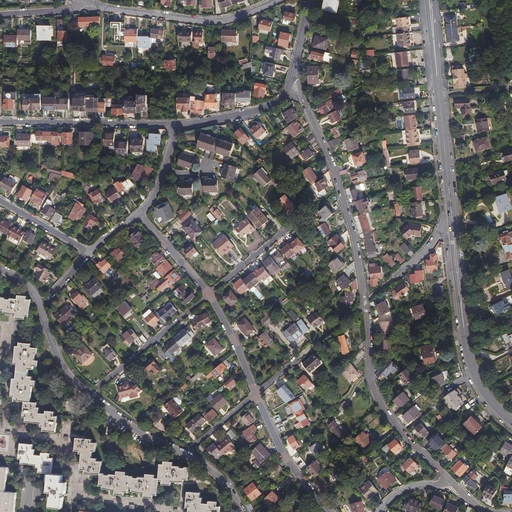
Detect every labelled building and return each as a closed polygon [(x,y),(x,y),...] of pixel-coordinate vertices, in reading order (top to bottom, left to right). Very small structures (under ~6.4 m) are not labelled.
[(198,0),(197,9),(201,9),(203,9),(210,9),(210,0),(198,0)] [(230,0),(220,0),(221,2),(220,2),(221,8),(232,5),(230,0)] [(335,14),(338,2),(328,0),(322,0),(322,2),(321,9),(331,11),(330,13),(335,14)] [(293,23),(294,16),(287,14),(283,14),(282,20),(282,21),(287,21),(293,23)] [(79,18),(79,15),(73,16),(73,26),(84,26),(85,23),(85,26),(92,26),(98,26),(98,19),(91,19),(85,18),(79,18)] [(444,17),(446,30),(454,29),(453,21),(455,21),(454,18),(454,16),(444,17)] [(395,19),(396,28),(397,35),(409,33),(407,21),(407,18),(395,19)] [(269,33),(271,23),(265,21),(260,20),(257,30),(269,33)] [(120,36),(120,41),(125,41),(125,31),(125,23),(112,22),(112,28),(115,28),(115,36),(120,36)] [(49,40),(50,29),(41,29),(37,29),(36,40),(49,40)] [(454,29),(446,30),(447,42),(457,41),(456,39),(456,37),(455,37),(454,29)] [(155,30),(151,30),(151,38),(164,39),(164,30),(155,30)] [(29,45),(29,31),(21,31),(16,31),(16,37),(16,41),(23,41),(23,45),(29,45)] [(138,43),(138,38),(138,31),(129,31),(125,31),(125,41),(125,43),(138,43)] [(235,42),(235,31),(231,31),(220,31),(220,43),(235,42)] [(66,42),(67,32),(64,32),(58,32),(58,42),(66,42)] [(181,32),(176,32),(176,42),(190,43),(190,32),(181,32)] [(193,43),(193,44),(201,44),(201,32),(199,32),(193,32),(193,43)] [(288,38),(289,35),(280,33),(278,45),(286,47),(288,38)] [(397,35),(396,35),(397,48),(412,46),(411,33),(410,33),(409,33),(397,35)] [(14,43),(16,43),(16,41),(16,37),(10,37),(3,37),(3,43),(5,43),(5,46),(14,46),(14,43)] [(324,51),(326,40),(314,37),(313,41),(311,48),(324,51)] [(138,47),(151,47),(151,39),(142,38),(138,38),(138,43),(138,47)] [(283,56),(284,51),(266,47),(265,53),(271,54),(270,60),(281,62),(282,62),(280,61),(281,58),(281,56),(283,56)] [(321,62),(323,54),(311,51),(310,53),(309,59),(321,62)] [(406,54),(394,55),(396,69),(408,68),(407,65),(406,54)] [(235,60),(237,65),(244,64),(248,63),(246,56),(244,57),(244,58),(242,59),(235,60)] [(102,57),(101,66),(114,67),(114,57),(104,57),(102,57)] [(175,71),(175,63),(169,63),(165,63),(165,68),(167,68),(167,71),(175,71)] [(271,77),(272,72),(274,65),(265,63),(262,75),(271,77)] [(317,84),(317,68),(307,68),(307,85),(312,84),(317,84)] [(453,89),(464,88),(464,83),(465,82),(464,73),(463,73),(462,69),(459,69),(452,70),(452,73),(453,73),(453,75),(452,75),(453,84),(454,84),(454,86),(453,86),(453,89)] [(408,70),(398,71),(399,81),(409,80),(409,77),(408,70)] [(94,83),(86,83),(86,92),(94,92),(94,83)] [(264,89),(265,86),(254,84),(251,97),(262,100),(264,89)] [(425,85),(417,86),(418,93),(426,92),(425,85)] [(341,94),(339,89),(333,92),(334,93),(327,96),(328,98),(329,100),(341,94)] [(413,96),(413,89),(402,90),(403,99),(413,98),(413,96)] [(242,102),(249,102),(249,92),(243,92),(243,95),(234,95),(234,102),(242,102)] [(13,100),(15,100),(15,93),(4,93),(3,110),(10,110),(13,110),(13,100)] [(72,95),(72,112),(80,113),(85,113),(85,99),(85,96),(72,95)] [(228,106),(234,106),(234,102),(234,95),(222,95),(222,106),(228,106)] [(216,103),(214,103),(214,96),(205,96),(204,103),(204,108),(213,108),(216,108),(216,103)] [(136,103),(136,115),(141,115),(141,109),(143,109),(146,109),(146,97),(136,97),(136,103)] [(190,110),(190,112),(196,113),(198,114),(199,113),(200,113),(200,111),(201,111),(202,109),(204,109),(204,108),(204,103),(200,102),(195,101),(195,98),(190,97),(190,100),(190,110)] [(46,110),(56,110),(56,100),(56,99),(43,99),(42,109),(46,110)] [(93,114),(97,114),(97,106),(97,99),(85,99),(85,113),(85,114),(93,114)] [(176,99),(176,110),(180,111),(181,112),(183,112),(186,112),(186,111),(190,110),(190,100),(176,99)] [(63,110),(68,110),(68,100),(56,100),(56,110),(63,110)] [(334,108),(331,100),(316,107),(318,111),(320,115),(334,108)] [(469,113),(468,100),(454,101),(455,105),(455,109),(459,109),(460,114),(469,113)] [(40,110),(40,101),(23,101),(23,112),(35,112),(35,109),(37,110),(40,110)] [(127,114),(136,115),(136,103),(123,103),(123,107),(123,114),(127,114)] [(413,105),(403,106),(403,108),(404,114),(414,113),(413,111),(413,105)] [(123,114),(123,107),(112,106),(112,117),(117,117),(123,117),(123,114)] [(296,118),(292,110),(288,112),(286,111),(285,112),(283,112),(283,114),(282,115),(287,124),(290,122),(296,118)] [(339,120),(335,112),(327,116),(329,119),(331,123),(339,120)] [(415,115),(403,116),(405,131),(416,129),(423,129),(422,124),(415,125),(415,124),(415,121),(416,120),(415,115)] [(487,131),(485,119),(475,120),(476,127),(477,133),(487,131)] [(286,129),(294,139),(303,131),(300,127),(299,128),(297,125),(294,122),(286,129)] [(253,128),(252,127),(249,130),(256,139),(265,131),(260,125),(258,125),(256,127),(253,128)] [(340,129),(338,126),(329,130),(332,136),(333,139),(340,136),(337,131),(340,129)] [(66,132),(66,128),(62,128),(62,132),(60,132),(60,144),(70,144),(70,132),(68,132),(66,132)] [(238,130),(233,134),(241,145),(248,139),(240,128),(238,130)] [(416,129),(405,131),(407,147),(419,145),(419,139),(417,139),(416,135),(416,129)] [(33,140),(44,140),(44,131),(40,131),(34,131),(33,140)] [(44,131),(44,140),(50,140),(49,144),(56,144),(56,140),(55,140),(55,131),(50,131),(44,131)] [(79,143),(89,144),(90,133),(90,132),(84,131),(80,131),(79,143)] [(160,137),(167,137),(167,136),(163,131),(157,131),(157,136),(149,136),(148,141),(146,141),(145,153),(154,154),(155,147),(159,147),(159,141),(160,137)] [(103,145),(113,145),(113,133),(109,133),(103,133),(103,145)] [(377,134),(380,142),(382,150),(385,149),(383,139),(386,138),(385,133),(381,133),(377,134)] [(14,146),(28,146),(28,135),(23,135),(23,136),(17,136),(14,136),(14,146)] [(205,149),(210,151),(211,150),(214,141),(214,140),(201,135),(197,145),(205,148),(205,149)] [(454,136),(455,145),(463,143),(462,135),(454,136)] [(358,148),(354,136),(343,140),(344,144),(347,152),(358,148)] [(489,147),(486,137),(472,142),(474,147),(475,152),(489,147)] [(336,138),(327,143),(329,147),(338,143),(336,138)] [(142,152),(142,140),(137,140),(130,140),(130,152),(142,152)] [(214,141),(211,150),(214,151),(213,152),(219,154),(219,153),(228,156),(231,146),(218,141),(217,142),(214,141)] [(116,154),(126,154),(126,144),(120,144),(116,143),(116,154)] [(292,156),(296,152),(293,148),(289,144),(283,150),(287,154),(289,153),(292,156)] [(307,147),(299,153),(305,160),(312,154),(310,151),(309,149),(311,148),(308,145),(307,146),(306,147),(307,147)] [(511,158),(511,148),(502,152),(503,154),(505,161),(511,158)] [(418,156),(417,151),(408,152),(409,164),(421,163),(420,158),(420,156),(418,156)] [(356,165),(365,162),(362,152),(352,155),(355,163),(356,165)] [(190,169),(193,158),(180,154),(177,167),(182,168),(182,167),(190,169)] [(143,164),(137,162),(131,175),(132,176),(132,177),(138,180),(139,177),(141,174),(147,177),(149,172),(148,171),(151,167),(145,165),(143,164)] [(236,168),(225,165),(223,173),(221,172),(220,177),(232,181),(236,168)] [(269,183),(272,180),(261,168),(254,175),(265,187),(269,183)] [(309,168),(302,172),(311,184),(317,179),(314,175),(309,168)] [(59,173),(72,177),(72,172),(59,169),(59,170),(59,173)] [(416,174),(415,169),(404,170),(405,180),(417,179),(416,174)] [(54,175),(57,177),(59,173),(48,170),(46,178),(51,179),(54,175)] [(84,179),(84,171),(76,171),(76,176),(81,176),(81,179),(84,179)] [(358,181),(364,179),(362,171),(349,175),(350,179),(352,183),(356,182),(355,178),(357,177),(358,181)] [(505,180),(503,172),(490,176),(491,180),(492,184),(505,180)] [(0,189),(1,188),(4,190),(8,192),(13,184),(2,177),(0,179),(0,189)] [(123,186),(126,191),(134,186),(128,179),(121,184),(119,180),(113,184),(118,191),(122,189),(121,188),(123,186)] [(217,192),(216,181),(207,181),(207,179),(202,179),(203,192),(217,192)] [(317,192),(327,187),(325,184),(322,180),(314,185),(316,189),(315,189),(317,192)] [(191,194),(191,181),(186,181),(186,183),(181,183),(177,183),(177,194),(191,194)] [(24,200),(30,191),(20,185),(15,195),(21,199),(24,200)] [(411,188),(412,203),(419,202),(422,202),(420,187),(411,188)] [(116,199),(120,197),(113,188),(104,194),(109,202),(115,198),(116,199)] [(34,189),(28,199),(35,203),(38,204),(44,194),(34,189)] [(97,198),(100,196),(95,189),(88,193),(94,202),(95,202),(98,199),(97,198)] [(354,190),(349,192),(350,196),(352,201),(357,199),(354,190)] [(137,196),(142,202),(145,199),(140,193),(137,196)] [(505,195),(497,198),(498,202),(495,203),(498,214),(509,211),(505,195)] [(288,213),(295,208),(284,196),(278,201),(286,211),(288,213)] [(370,212),(366,198),(354,202),(355,206),(356,206),(358,209),(359,215),(363,214),(370,212)] [(45,199),(40,207),(43,208),(40,212),(45,215),(48,217),(52,209),(46,206),(49,201),(45,199)] [(79,204),(75,202),(71,209),(66,217),(68,218),(72,220),(72,219),(74,220),(75,217),(78,219),(83,209),(80,207),(81,206),(79,205),(79,204)] [(420,211),(419,202),(412,203),(410,203),(412,218),(421,217),(420,212),(420,211)] [(174,218),(167,203),(157,208),(153,213),(157,221),(158,224),(163,223),(164,225),(168,224),(167,221),(174,218)] [(333,210),(334,214),(341,208),(339,204),(333,210)] [(211,207),(208,210),(216,220),(218,222),(222,218),(220,216),(222,214),(217,208),(214,211),(211,207)] [(254,219),(261,213),(257,208),(247,216),(258,230),(261,227),(254,219)] [(321,225),(331,216),(327,210),(325,208),(318,214),(322,219),(319,221),(321,225)] [(191,214),(188,210),(179,218),(182,221),(191,214)] [(52,213),(48,220),(52,223),(56,216),(52,213)] [(211,222),(214,219),(209,213),(206,216),(211,222)] [(265,218),(261,213),(254,219),(261,227),(268,221),(265,218)] [(93,223),(95,219),(86,214),(80,224),(84,226),(88,228),(91,222),(93,223)] [(369,233),(363,214),(359,215),(356,216),(358,225),(361,234),(369,233)] [(0,232),(5,235),(5,234),(10,225),(11,223),(9,222),(7,221),(6,223),(0,219),(0,232)] [(201,231),(192,219),(183,227),(188,234),(192,238),(201,231)] [(247,234),(253,229),(244,219),(238,224),(239,225),(234,229),(241,238),(244,236),(246,233),(247,234)] [(321,238),(329,234),(326,227),(324,224),(316,228),(321,238)] [(420,229),(421,226),(406,224),(399,232),(406,239),(411,234),(419,236),(420,229)] [(22,232),(18,230),(19,230),(17,229),(15,227),(14,228),(10,225),(5,234),(17,241),(22,232)] [(130,240),(135,246),(138,244),(142,240),(138,235),(139,234),(135,229),(131,233),(126,236),(130,241),(130,240)] [(30,240),(33,235),(30,233),(25,230),(20,239),(29,244),(31,241),(30,240)] [(511,257),(511,248),(511,245),(510,243),(511,242),(511,231),(507,233),(506,231),(502,232),(503,235),(497,236),(498,241),(498,242),(498,244),(500,245),(502,245),(504,250),(507,259),(511,257)] [(223,235),(217,240),(227,251),(233,246),(229,242),(228,243),(226,240),(227,239),(223,235)] [(337,240),(338,239),(335,236),(327,243),(336,253),(343,247),(337,240)] [(288,244),(296,253),(296,254),(305,247),(298,238),(295,241),(292,243),(292,242),(288,244)] [(375,256),(372,239),(364,240),(365,248),(367,257),(375,256)] [(227,251),(217,240),(211,245),(215,249),(216,249),(218,251),(217,252),(219,254),(221,256),(227,251)] [(48,258),(53,249),(47,246),(40,242),(35,251),(48,258)] [(281,251),(288,259),(296,253),(288,244),(288,243),(285,246),(285,247),(283,249),(281,251)] [(404,254),(409,250),(403,243),(398,247),(404,254)] [(192,254),(196,251),(191,244),(184,251),(189,257),(192,254)] [(270,257),(277,251),(272,246),(270,248),(265,252),(270,257)] [(116,259),(123,253),(117,247),(114,250),(113,249),(111,250),(110,252),(116,259)] [(154,251),(147,257),(155,267),(163,260),(161,256),(159,257),(157,254),(154,251)] [(280,269),(282,271),(289,266),(277,251),(270,257),(280,269)] [(392,267),(394,266),(386,253),(382,256),(383,257),(385,260),(390,268),(392,267)] [(395,256),(402,263),(405,261),(399,253),(395,256)] [(347,267),(352,263),(351,256),(343,263),(341,261),(340,259),(342,257),(340,254),(330,262),(338,271),(345,265),(347,267)] [(436,267),(435,255),(429,255),(430,261),(424,261),(425,272),(436,271),(436,267)] [(101,270),(108,264),(103,257),(100,260),(99,259),(97,261),(95,263),(101,270)] [(273,275),(280,269),(270,257),(264,262),(263,263),(273,275)] [(155,267),(154,268),(160,275),(170,267),(168,265),(163,260),(155,267)] [(47,276),(50,270),(37,263),(34,269),(36,271),(33,277),(42,282),(44,277),(46,275),(47,276)] [(353,271),(352,263),(347,267),(340,273),(342,275),(334,282),(341,291),(349,284),(346,280),(345,279),(353,271)] [(378,275),(381,274),(380,267),(378,268),(374,268),(373,266),(368,266),(369,275),(370,281),(368,281),(369,288),(376,287),(375,280),(379,280),(378,275)] [(255,270),(252,273),(259,282),(262,279),(263,281),(270,276),(263,267),(257,272),(255,270)] [(158,282),(154,286),(157,290),(167,282),(169,284),(176,278),(178,276),(173,270),(158,282)] [(422,281),(422,272),(418,272),(414,273),(414,276),(409,276),(409,284),(419,284),(419,281),(422,281)] [(248,288),(250,290),(259,282),(252,273),(242,281),(248,288)] [(88,296),(100,286),(92,277),(89,280),(88,280),(86,282),(84,283),(85,284),(81,287),(88,296)] [(125,279),(133,289),(135,287),(127,277),(125,279)] [(147,284),(151,289),(154,286),(158,282),(155,279),(152,282),(151,281),(147,284)] [(242,281),(240,279),(233,285),(237,290),(235,292),(239,296),(248,288),(242,281)] [(486,287),(483,281),(479,283),(479,285),(475,287),(478,294),(482,292),(481,289),(486,287)] [(395,289),(390,292),(391,300),(407,291),(404,284),(395,289)] [(286,294),(288,297),(298,289),(296,286),(286,294)] [(183,303),(192,295),(190,292),(188,290),(183,294),(177,287),(173,290),(172,291),(176,295),(183,303)] [(84,298),(81,294),(79,295),(75,290),(72,293),(71,292),(70,293),(68,295),(79,308),(83,304),(82,303),(82,301),(84,298)] [(222,297),(227,303),(229,305),(230,307),(233,304),(237,301),(229,291),(222,297)] [(351,294),(351,291),(348,292),(345,292),(345,297),(339,298),(341,307),(347,306),(349,303),(351,302),(351,300),(353,299),(353,294),(351,294)] [(1,309),(3,309),(3,312),(9,312),(13,313),(16,313),(15,317),(24,318),(25,314),(29,315),(30,299),(27,298),(27,295),(18,294),(18,297),(10,296),(10,298),(6,298),(6,296),(3,295),(1,309)] [(77,311),(66,298),(63,300),(65,303),(59,308),(51,315),(60,325),(77,311)] [(125,312),(129,309),(122,300),(114,306),(122,315),(125,312)] [(492,310),(494,314),(508,307),(508,305),(504,306),(502,301),(489,308),(489,310),(491,309),(492,310)] [(157,319),(159,322),(171,312),(174,310),(168,302),(156,313),(155,312),(153,314),(157,319)] [(377,310),(380,316),(389,312),(384,302),(375,306),(377,310)] [(406,310),(409,322),(419,319),(424,317),(423,313),(420,305),(406,310)] [(93,309),(99,315),(101,313),(96,307),(93,309)] [(157,319),(153,314),(148,308),(141,315),(150,325),(153,322),(157,319)] [(94,316),(96,318),(99,315),(93,309),(90,312),(94,316)] [(294,323),(298,319),(291,310),(286,314),(294,323)] [(320,325),(324,321),(317,313),(316,312),(312,315),(311,314),(306,319),(314,329),(316,326),(319,324),(320,325)] [(194,320),(189,323),(196,332),(200,330),(199,328),(204,326),(203,325),(209,321),(204,313),(195,318),(194,319),(194,320)] [(269,320),(272,318),(269,314),(261,321),(263,322),(264,321),(266,323),(269,320)] [(253,329),(245,319),(237,325),(239,327),(246,335),(253,329)] [(294,326),(302,335),(308,331),(306,329),(300,321),(294,326)] [(379,331),(379,334),(390,334),(389,327),(391,327),(390,321),(379,321),(379,331)] [(296,340),(302,335),(294,326),(294,325),(286,331),(295,342),(296,340)] [(171,338),(177,344),(178,345),(189,336),(191,333),(186,326),(183,329),(182,328),(178,333),(171,338)] [(116,337),(122,345),(130,339),(133,336),(126,328),(116,337)] [(264,332),(257,338),(261,343),(265,348),(272,342),(266,335),(267,335),(264,332)] [(133,337),(138,343),(142,340),(137,334),(133,337)] [(345,343),(343,336),(336,338),(339,348),(340,348),(341,353),(347,351),(345,343)] [(165,356),(168,360),(172,357),(168,352),(177,344),(171,338),(170,337),(161,344),(164,347),(166,349),(162,352),(165,356)] [(221,348),(212,337),(206,342),(204,344),(208,349),(209,348),(214,354),(218,350),(221,348)] [(388,351),(387,337),(378,338),(378,347),(379,352),(388,351)] [(60,344),(63,347),(69,341),(66,338),(60,344)] [(9,393),(9,397),(12,397),(12,400),(22,401),(31,402),(32,386),(35,386),(35,378),(31,377),(31,374),(26,374),(27,370),(31,370),(31,366),(36,367),(36,361),(33,360),(34,353),(35,353),(35,348),(29,347),(29,342),(18,341),(18,345),(14,345),(12,364),(15,364),(14,377),(11,377),(10,387),(9,393)] [(86,358),(91,353),(80,341),(77,341),(71,346),(73,351),(72,352),(81,362),(86,358)] [(360,350),(363,348),(363,342),(355,349),(358,352),(360,350)] [(110,358),(115,354),(106,344),(102,347),(104,350),(101,352),(108,360),(110,358)] [(162,352),(154,344),(151,347),(161,359),(165,356),(162,352)] [(431,349),(430,346),(420,348),(423,364),(433,362),(431,349)] [(362,353),(360,350),(358,352),(353,357),(355,359),(362,353)] [(310,372),(321,363),(314,355),(303,364),(305,367),(310,372)] [(154,371),(159,367),(150,357),(146,361),(143,363),(148,369),(150,367),(152,369),(151,370),(152,371),(153,370),(154,371)] [(227,363),(223,359),(204,375),(206,377),(212,372),(213,374),(224,365),(227,363)] [(376,373),(374,376),(375,377),(377,379),(381,375),(385,378),(391,372),(393,375),(397,370),(388,361),(381,368),(376,373)] [(352,383),(357,378),(355,376),(358,374),(352,366),(349,363),(341,370),(352,383)] [(188,379),(190,381),(201,372),(199,370),(189,378),(188,379)] [(412,380),(405,370),(395,376),(400,383),(403,386),(412,380)] [(234,379),(230,375),(223,381),(229,388),(235,383),(234,381),(232,380),(234,379)] [(434,389),(444,384),(441,377),(440,375),(430,379),(434,389)] [(312,385),(304,376),(300,379),(297,382),(301,386),(304,384),(308,389),(312,385)] [(118,396),(120,397),(127,395),(128,398),(136,396),(135,393),(139,389),(134,384),(131,386),(130,387),(127,383),(126,383),(125,384),(125,385),(122,385),(120,381),(117,385),(115,386),(117,393),(118,396)] [(277,388),(273,384),(267,389),(270,393),(277,388)] [(278,389),(285,403),(295,398),(288,384),(278,389)] [(456,408),(465,402),(456,389),(447,395),(442,398),(444,401),(443,402),(448,410),(449,409),(455,411),(456,408)] [(208,401),(215,409),(223,403),(226,400),(219,392),(208,401)] [(398,408),(409,400),(403,393),(392,401),(395,404),(398,408)] [(175,397),(172,396),(161,405),(172,418),(181,410),(176,404),(178,403),(178,400),(175,397)] [(303,396),(293,401),(294,403),(289,406),(294,415),(296,414),(298,420),(302,428),(307,425),(309,424),(302,411),(304,410),(303,406),(307,404),(303,396)] [(21,407),(21,417),(24,417),(24,421),(39,422),(39,425),(41,425),(40,431),(53,433),(55,417),(52,417),(53,412),(45,412),(44,414),(36,414),(37,408),(35,408),(36,402),(31,402),(22,401),(22,402),(22,405),(21,407)] [(340,412),(346,405),(343,402),(336,408),(340,412)] [(417,412),(413,407),(401,417),(402,418),(407,424),(413,419),(414,421),(420,416),(417,412)] [(213,415),(215,414),(210,408),(202,415),(207,421),(213,415)] [(138,420),(148,412),(146,410),(136,418),(138,420)] [(246,425),(253,419),(248,413),(246,411),(239,417),(246,425)] [(197,414),(184,425),(189,432),(194,428),(200,423),(198,420),(200,418),(197,414)] [(478,423),(482,419),(479,416),(478,415),(474,420),(470,416),(462,425),(474,435),(481,427),(478,423)] [(290,428),(292,432),(302,428),(298,420),(289,425),(290,428)] [(338,439),(344,435),(341,431),(339,432),(336,428),(334,426),(336,425),(333,421),(326,426),(330,431),(331,430),(338,439)] [(254,426),(252,424),(240,432),(246,441),(255,438),(250,431),(255,428),(254,426)] [(419,435),(423,440),(429,435),(420,424),(414,429),(419,435)] [(237,433),(231,427),(226,432),(227,433),(231,438),(237,433)] [(277,434),(279,439),(286,435),(292,432),(290,428),(277,434)] [(363,452),(372,445),(368,440),(361,432),(353,440),(363,452)] [(437,447),(439,449),(440,448),(444,444),(435,434),(426,442),(429,445),(434,450),(436,447),(437,447)] [(221,453),(222,455),(228,450),(229,451),(234,446),(229,441),(225,436),(222,439),(222,440),(215,446),(221,453)] [(290,452),(298,448),(293,436),(284,441),(287,446),(290,452)] [(77,437),(75,437),(74,450),(79,450),(79,453),(81,453),(80,469),(84,469),(84,472),(86,472),(87,472),(99,473),(99,471),(99,469),(100,461),(96,461),(96,458),(90,457),(91,450),(95,451),(96,441),(90,441),(91,438),(77,437)] [(394,454),(401,448),(398,444),(394,440),(388,446),(391,450),(394,454)] [(215,459),(221,453),(215,446),(211,442),(205,447),(204,449),(208,454),(210,453),(215,459)] [(260,460),(268,452),(267,451),(258,442),(250,450),(260,460)] [(511,456),(511,454),(511,448),(507,445),(507,444),(503,442),(498,452),(510,458),(511,456)] [(314,457),(322,450),(316,443),(308,449),(311,453),(314,457)] [(455,454),(445,443),(444,444),(440,448),(447,455),(450,459),(455,454)] [(32,446),(20,445),(18,459),(21,459),(21,464),(36,465),(36,467),(39,468),(39,473),(49,474),(51,474),(52,470),(52,464),(53,459),(50,458),(50,455),(40,454),(40,457),(33,457),(34,451),(31,451),(32,446)] [(391,450),(388,446),(387,445),(381,450),(385,455),(391,450)] [(487,459),(489,461),(495,454),(493,451),(489,456),(487,459)] [(163,463),(158,462),(157,475),(157,477),(160,478),(160,483),(169,483),(169,480),(183,480),(183,479),(187,479),(188,464),(183,463),(183,466),(178,466),(178,463),(171,462),(171,460),(163,459),(163,463)] [(408,474),(417,467),(413,463),(409,459),(401,466),(408,474)] [(459,477),(467,468),(459,460),(450,469),(455,473),(459,477)] [(314,461),(306,468),(312,474),(311,475),(313,478),(322,470),(314,461)] [(126,491),(127,487),(127,475),(128,473),(124,473),(124,469),(115,468),(115,472),(108,472),(108,474),(101,474),(101,471),(99,471),(99,473),(98,481),(101,482),(101,486),(106,487),(108,487),(110,487),(113,487),(112,493),(122,494),(122,491),(126,491)] [(127,475),(127,487),(129,487),(129,490),(135,490),(137,490),(139,491),(141,491),(141,496),(152,497),(152,494),(156,494),(157,477),(157,475),(153,474),(154,471),(143,470),(143,476),(127,475)] [(376,481),(384,490),(394,482),(395,481),(387,472),(376,481)] [(466,475),(462,479),(465,483),(471,489),(474,485),(471,482),(476,477),(471,472),(467,476),(466,475)] [(51,474),(49,474),(48,480),(49,481),(49,491),(51,491),(50,499),(51,500),(51,508),(63,509),(63,503),(64,498),(62,498),(62,496),(62,493),(65,493),(66,481),(62,481),(63,475),(51,474)] [(323,491),(329,486),(321,478),(316,482),(319,485),(323,491)] [(368,481),(364,484),(365,485),(359,490),(367,500),(371,496),(370,495),(372,493),(373,494),(377,491),(368,481)] [(250,482),(246,486),(242,490),(245,493),(245,494),(249,498),(250,498),(251,499),(259,491),(254,486),(250,482)] [(490,500),(495,491),(486,486),(481,495),(487,498),(490,500)] [(274,492),(271,489),(263,497),(270,504),(278,497),(274,492)] [(0,511),(13,511),(16,493),(4,492),(0,491),(0,511)] [(199,491),(186,491),(185,507),(188,507),(188,508),(188,511),(193,511),(218,511),(219,505),(215,505),(216,501),(209,500),(208,502),(202,502),(203,496),(199,496),(199,491)] [(511,503),(511,491),(505,491),(503,491),(502,503),(505,503),(511,503)] [(440,509),(443,500),(432,495),(431,498),(428,505),(440,509)] [(411,511),(418,511),(421,504),(415,502),(406,499),(405,502),(402,501),(400,507),(411,511)] [(363,511),(360,502),(349,505),(351,511),(363,511)] [(455,511),(457,507),(454,506),(446,502),(441,511),(455,511)]
